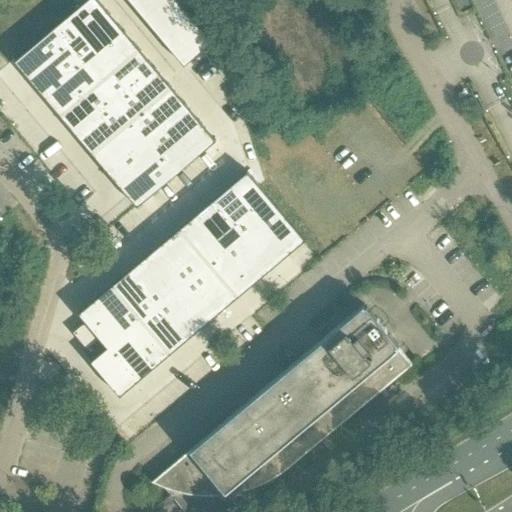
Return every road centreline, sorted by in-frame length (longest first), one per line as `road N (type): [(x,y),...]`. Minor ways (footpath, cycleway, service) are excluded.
road 1 (unclassified): [(511,223),(387,0)]
road 2 (secondary): [(511,432),(376,511)]
